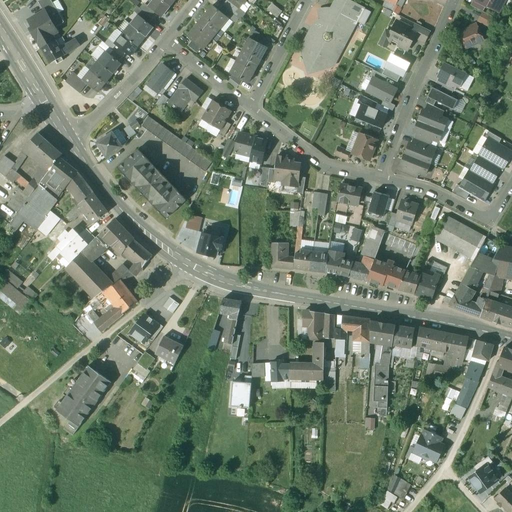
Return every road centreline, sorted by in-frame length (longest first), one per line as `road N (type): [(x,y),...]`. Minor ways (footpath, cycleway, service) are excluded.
road 1 (secondary): [(500,336),(219,280),(127,219),(69,140)]
road 2 (residential): [(378,179),(455,0)]
road 3 (residential): [(511,181),(488,219),(437,194),(378,179)]
road 4 (residential): [(378,179),(326,167),(250,109)]
road 5 (residential): [(500,336),(445,471)]
road 6 (residential): [(69,140),(166,42)]
road 7 (residential): [(250,109),(307,0)]
